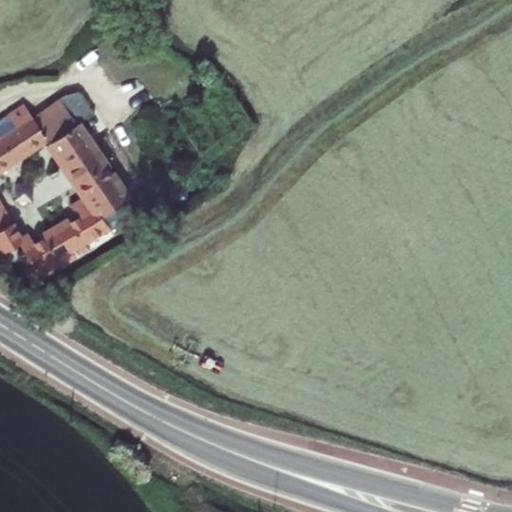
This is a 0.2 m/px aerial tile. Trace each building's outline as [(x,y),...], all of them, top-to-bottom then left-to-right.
[(203,161),(254,126),(227,85),(175,119),(203,161)] [(48,138),(74,121),(87,112),(73,90),(66,94),(33,116),(48,138)] [(0,231),(11,225),(0,205),(0,169),(46,140),(68,172),(97,154),(74,121),(48,138),(33,116),(27,105),(12,114),(10,113),(0,119),(0,231)] [(128,200),(97,154),(68,172),(85,196),(93,208),(78,217),(22,250),(35,271),(109,227),(102,218),(128,200)] [(71,206),(78,217),(93,208),(85,196),(71,206)] [(11,225),(0,231),(0,251),(1,253),(20,242),(11,225)]
